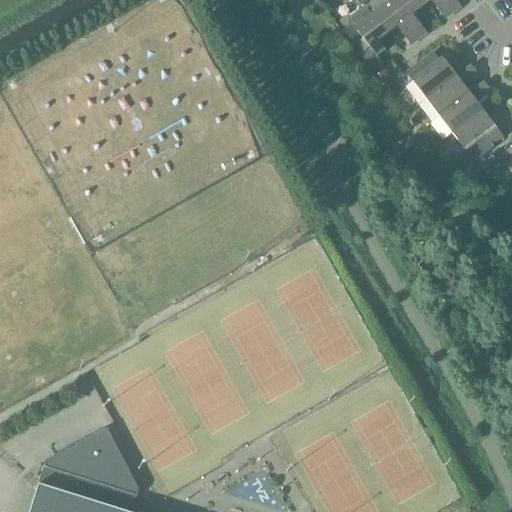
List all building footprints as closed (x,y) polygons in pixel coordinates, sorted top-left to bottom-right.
[(389,0),(377,0),(368,8),(389,35),(398,28),(412,46),(419,40),(389,0)] [(416,0),(389,0),(419,40),(427,34),(414,16),(423,9),(416,0)] [(443,0),(416,0),(423,9),(432,2),(446,20),(454,14),(443,0)] [(443,0),(454,14),(462,7),(455,0),(443,0)] [(389,35),(368,8),(350,21),(353,25),(344,32),(362,55),(371,49),(377,57),(386,51),(379,42),(389,35)] [(407,74),(427,100),(457,77),(444,59),(424,74),(418,65),(407,74)] [(427,100),(440,117),(470,94),(464,85),(478,74),(472,66),(457,77),(427,100)] [(373,80),(380,90),(393,80),(386,71),(373,80)] [(440,117),(453,134),(484,111),(477,103),(491,92),(485,83),(470,94),(440,117)] [(484,111),(453,134),(467,152),(487,137),(493,146),(504,137),(484,111)] [(122,463),(104,428),(69,446),(71,451),(41,467),(34,489),(27,511),(128,511),(133,496),(117,465),(122,463)]
